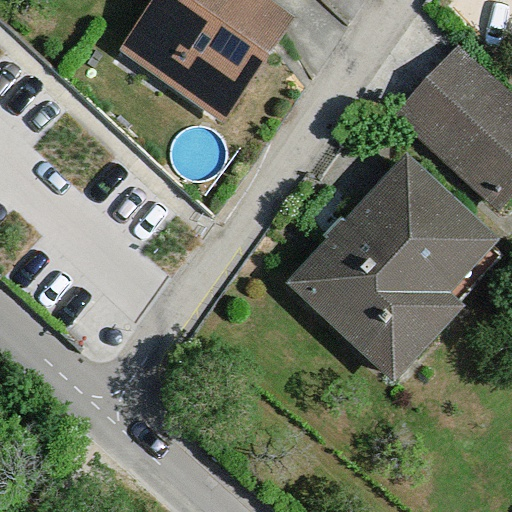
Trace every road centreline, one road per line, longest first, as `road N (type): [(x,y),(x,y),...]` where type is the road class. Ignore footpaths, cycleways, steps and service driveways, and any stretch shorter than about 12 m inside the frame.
road 1 (residential): [(105,417),(402,0)]
road 2 (tertiary): [(0,319),(105,417)]
road 3 (tertiary): [(105,417),(209,511)]
